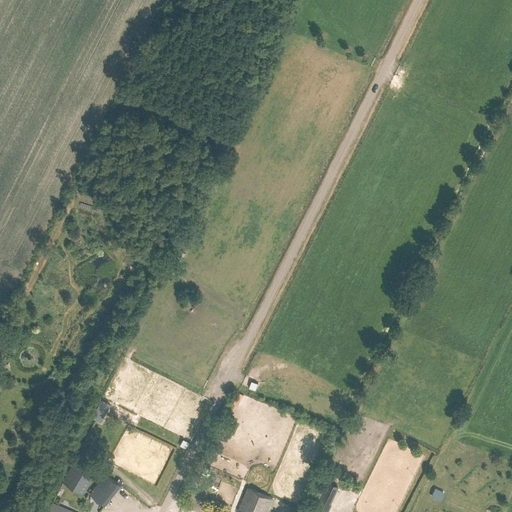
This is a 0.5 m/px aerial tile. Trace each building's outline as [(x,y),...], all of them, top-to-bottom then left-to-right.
[(312,25),(326,33),(330,26),(316,18),(312,25)] [(241,404),(245,393),(240,391),(237,402),(241,404)] [(107,410),(98,406),(92,417),(101,421),(107,410)] [(130,423),(134,415),(120,408),(116,416),(130,423)] [(84,493),(96,472),(91,469),(76,460),(63,480),(84,493)] [(90,493),(101,502),(117,483),(106,473),(90,493)] [(319,499),(312,511),(326,511),(330,504),(329,503),(337,486),(328,482),(319,499)] [(244,511),(266,511),(273,497),(247,487),(238,509),(244,511)] [(75,511),(52,502),(47,511),(75,511)]
